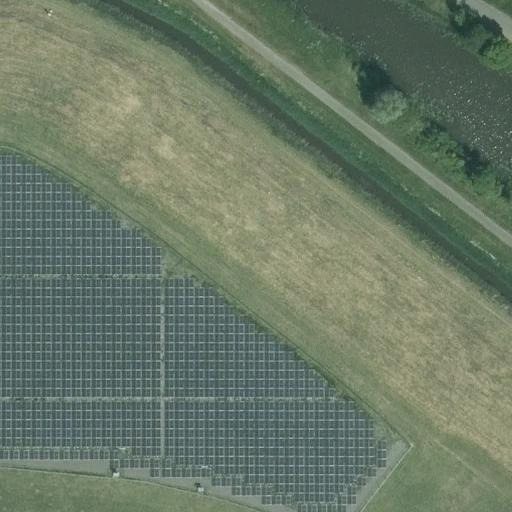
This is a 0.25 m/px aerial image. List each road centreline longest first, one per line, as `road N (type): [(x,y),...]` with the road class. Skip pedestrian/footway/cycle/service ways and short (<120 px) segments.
road 1 (track): [(0,133),(27,140),(157,220),(418,433),(411,464),(375,511)]
road 2 (track): [(222,511),(128,491),(0,479)]
